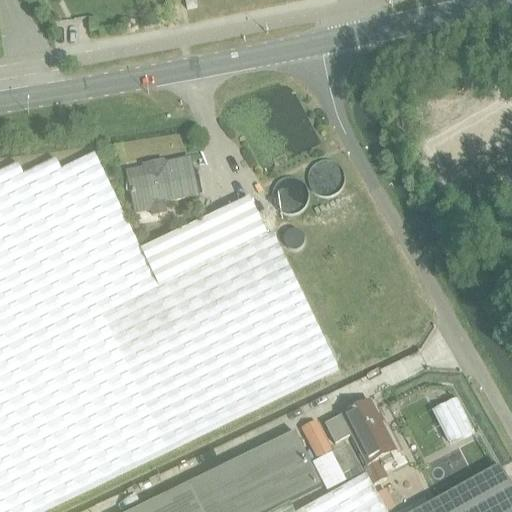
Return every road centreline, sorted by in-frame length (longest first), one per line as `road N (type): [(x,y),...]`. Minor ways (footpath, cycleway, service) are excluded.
road 1 (tertiary): [(0,101),(318,46),(511,0)]
road 2 (unknown): [(75,511),(458,332)]
